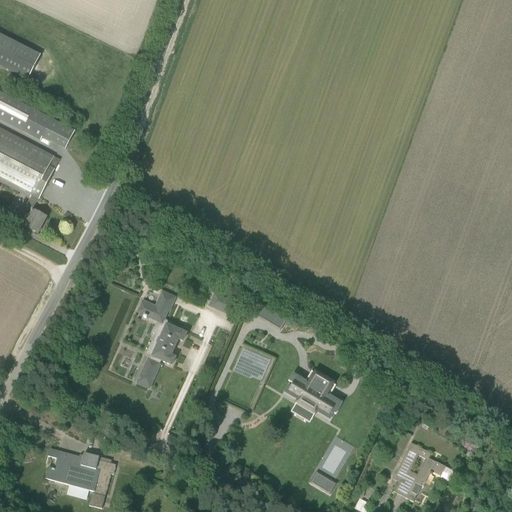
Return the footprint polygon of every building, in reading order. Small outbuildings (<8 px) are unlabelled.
[(0,67),(16,76),(27,82),(38,61),(41,55),(0,34),(0,67)] [(0,120),(40,142),(51,119),(0,92),(0,120)] [(33,211),(60,161),(0,129),(0,181),(31,197),(18,221),(19,221),(18,224),(37,234),(46,218),(33,211)] [(0,222),(0,223),(12,229),(15,222),(3,216),(0,222)] [(154,335),(145,354),(150,356),(148,359),(147,358),(135,384),(149,391),(161,366),(158,365),(159,362),(172,367),(176,358),(171,356),(178,341),(182,343),(187,333),(171,326),(172,323),(164,320),(168,312),(169,313),(176,298),(162,291),(155,306),(142,300),(136,313),(140,315),(139,316),(148,320),(148,319),(156,323),(152,333),(154,335)] [(208,307),(229,317),(236,302),(214,293),(208,307)] [(274,314),(269,323),(280,329),(285,320),(274,314)] [(328,397),(326,396),(333,384),(314,373),(307,385),(305,383),(306,382),(293,374),(288,382),(293,385),(291,388),(288,386),(283,394),(291,398),(293,395),(297,397),(297,398),(299,399),(298,402),(315,413),(317,410),(319,411),(320,411),(324,413),(324,414),(325,414),(327,415),(327,416),(328,416),(329,416),(328,415),(330,413),(331,412),(335,415),(342,404),(329,396),(328,397)] [(316,412),(314,416),(328,424),(331,420),(316,412)] [(414,412),(410,420),(416,423),(420,415),(414,412)] [(393,493),(413,503),(420,488),(422,489),(430,476),(431,476),(432,474),(440,478),(446,482),(448,482),(450,481),(453,475),(453,473),(452,471),(429,459),(431,455),(411,444),(393,477),(399,480),(393,493)] [(93,493),(89,507),(101,510),(111,475),(113,476),(116,466),(110,464),(111,461),(84,454),(83,457),(79,456),(79,458),(49,450),(48,457),(57,459),(54,470),(52,469),(52,470),(48,469),(45,480),(93,493)] [(330,491),(334,485),(317,475),(312,483),(326,492),(327,489),(330,491)] [(355,509),(361,511),(365,511),(369,504),(359,499),(355,509)]
